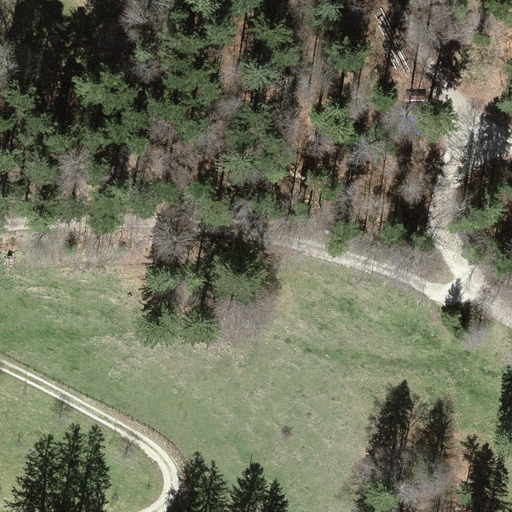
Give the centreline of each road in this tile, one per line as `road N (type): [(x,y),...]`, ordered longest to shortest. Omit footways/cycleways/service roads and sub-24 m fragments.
road 1 (track): [(380,203),(0,217)]
road 2 (track): [(511,333),(417,250),(380,203),(409,177),(511,172)]
road 3 (track): [(155,511),(170,489),(161,458),(0,365)]
road 4 (track): [(406,0),(445,54),(504,172)]
